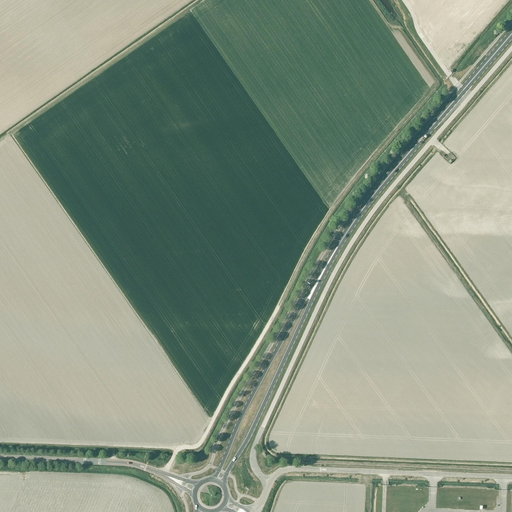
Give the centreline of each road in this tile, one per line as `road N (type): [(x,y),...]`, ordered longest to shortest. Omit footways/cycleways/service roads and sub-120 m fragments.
road 1 (unclassified): [(270,483),(255,470),(254,446),(325,290),(376,207),(468,99)]
road 2 (primary): [(224,486),(326,263)]
road 3 (primary): [(326,263),(212,479)]
road 4 (primary): [(326,263),(461,92)]
road 5 (unclassified): [(511,477),(320,469)]
road 6 (secondary): [(163,476),(125,462),(0,458)]
